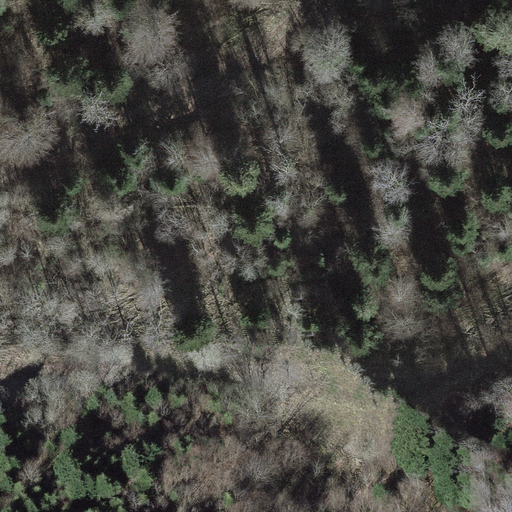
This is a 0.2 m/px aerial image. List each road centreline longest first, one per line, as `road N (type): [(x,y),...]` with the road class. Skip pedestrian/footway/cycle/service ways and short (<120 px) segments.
road 1 (track): [(511,343),(413,391),(370,395),(219,366),(152,362),(0,381)]
road 2 (track): [(305,0),(241,56),(0,176)]
